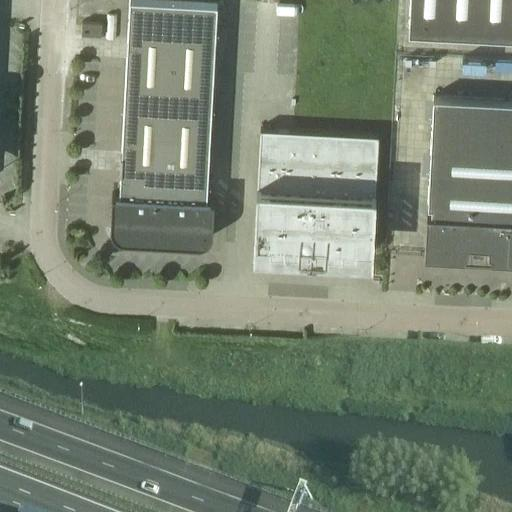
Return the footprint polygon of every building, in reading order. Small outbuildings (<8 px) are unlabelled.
[(173,0),(129,0),(119,193),(207,198),(218,2),(173,0)] [(511,0),(409,0),(408,29),(511,35),(511,0)] [(101,35),(102,23),(82,22),(81,34),(101,35)] [(511,98),(433,95),(427,205),(431,205),(431,213),(427,213),(424,254),(511,259),(511,98)] [(358,243),(372,244),(378,133),(298,129),(260,127),(255,238),(269,239),(269,246),(300,248),(301,240),(326,242),(326,249),(358,251),(358,243)] [(112,193),(110,223),(110,224),(110,226),(111,227),(111,228),(111,229),(112,230),(112,231),(113,232),(114,233),(114,234),(116,235),(118,237),(120,238),(122,238),(124,239),(198,242),(200,242),(201,242),(202,242),(203,242),(204,241),(206,241),(206,240),(208,239),(210,237),(211,235),(212,233),(213,231),(213,230),(213,229),(214,198),(207,198),(119,193),(112,193)]
